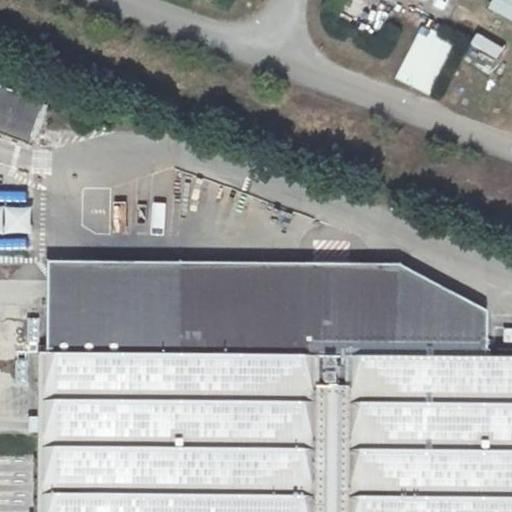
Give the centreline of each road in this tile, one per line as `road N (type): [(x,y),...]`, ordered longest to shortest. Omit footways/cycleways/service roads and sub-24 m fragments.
road 1 (unknown): [(511,281),(363,216),(166,152),(37,159),(0,152)]
road 2 (unknown): [(511,157),(95,0)]
